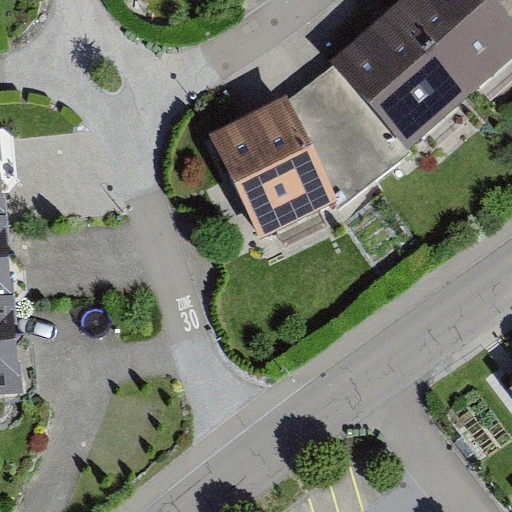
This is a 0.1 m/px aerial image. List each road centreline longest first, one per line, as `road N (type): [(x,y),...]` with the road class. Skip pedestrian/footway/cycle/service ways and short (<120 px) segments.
road 1 (residential): [(103,65),(192,345),(261,458)]
road 2 (residential): [(301,0),(246,42),(175,70),(103,65)]
road 3 (residential): [(511,278),(372,375)]
road 4 (residential): [(372,375),(471,511)]
road 5 (residential): [(372,375),(261,458)]
